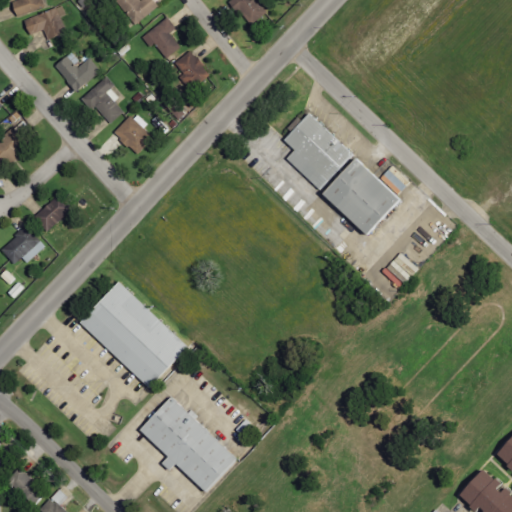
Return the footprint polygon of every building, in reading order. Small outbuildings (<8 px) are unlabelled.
[(22,16),(46,8),(43,0),(22,0),(23,1),(18,2),(22,16)] [(162,6),(157,0),(145,0),(144,1),(142,0),(121,0),(119,2),(139,25),(162,6)] [(271,12),(259,0),(235,0),(233,2),(255,27),(271,12)] [(52,40),(70,33),(64,17),(69,15),(65,6),(28,21),(34,36),(48,30),(52,40)] [(180,29),(170,17),(145,38),(154,48),(158,45),(169,58),(183,47),(173,35),(180,29)] [(214,73),(194,51),(177,66),(197,89),(214,73)] [(81,92),(104,71),(92,58),(84,66),(73,54),(58,67),(81,92)] [(112,126),(127,112),(118,102),(124,96),(108,78),(87,98),(112,126)] [(150,125),(139,113),(118,133),(139,155),(156,139),(147,128),(150,125)] [(359,155),(314,114),(307,122),(302,118),(292,128),(297,133),(290,141),(300,151),(292,160),(326,191),(359,155)] [(18,128),(27,138),(35,131),(26,121),(18,128)] [(0,162),(7,170),(26,153),(21,148),(29,141),(16,127),(0,141),(0,162)] [(409,200),(364,158),(331,195),(376,236),(409,200)] [(80,204),(68,191),(38,218),(51,231),(80,204)] [(5,250),(19,265),(26,259),(31,264),(49,247),(30,226),(5,250)] [(87,324),(155,389),(194,348),(126,283),(87,324)] [(243,461),(179,398),(146,431),(174,459),(168,465),(175,472),(182,465),(211,493),(243,461)] [(511,429),(494,456),(511,468),(511,473),(511,474),(511,473),(511,429)] [(10,480),(35,507),(49,494),(23,467),(10,480)] [(508,511),(511,507),(511,496),(498,487),(501,483),(477,467),(457,497),(479,511),(508,511)] [(68,511),(63,507),(71,499),(61,490),(42,510),(43,511),(68,511)]
